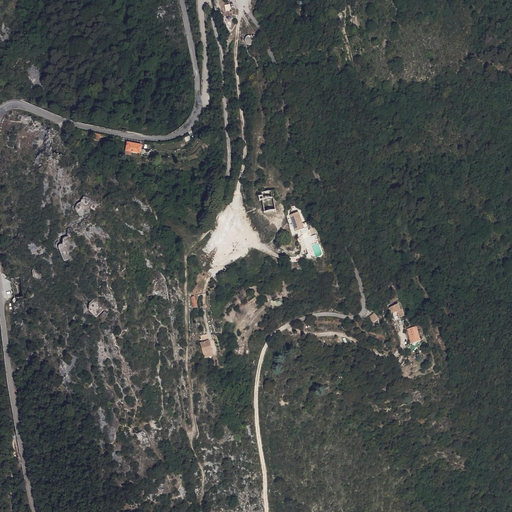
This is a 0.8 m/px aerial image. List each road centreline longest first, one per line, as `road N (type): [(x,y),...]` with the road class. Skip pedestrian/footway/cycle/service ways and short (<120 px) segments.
road 1 (track): [(244,1),(282,86),(287,141),(317,177),(364,307),(356,319),(310,314),(267,342),(256,386),(266,511)]
road 2 (tertiary): [(35,511),(0,288)]
road 3 (track): [(246,8),(235,53),(244,154),(233,218),(223,225)]
road 4 (track): [(223,225),(187,259),(192,434)]
road 5 (tertiary): [(0,113),(14,105),(149,138),(177,135),(198,102)]
road 6 (secondary): [(406,0),(511,59)]
